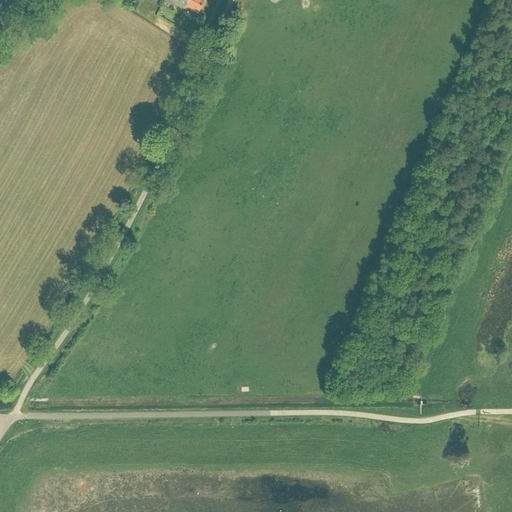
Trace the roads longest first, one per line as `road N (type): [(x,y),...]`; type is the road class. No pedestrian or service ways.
road 1 (unclassified): [(231,0),(127,226),(11,416)]
road 2 (unclassified): [(11,416),(344,412),(428,420),(477,412)]
